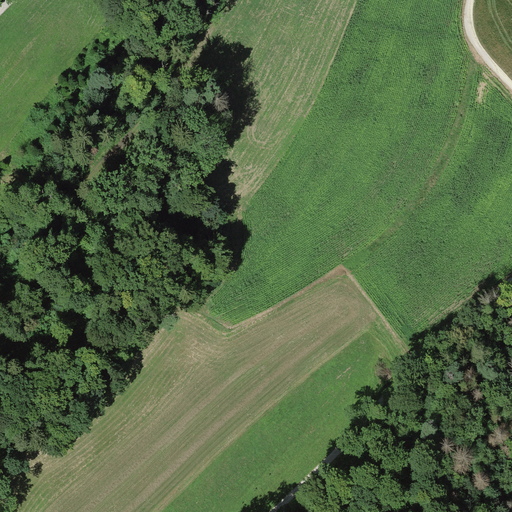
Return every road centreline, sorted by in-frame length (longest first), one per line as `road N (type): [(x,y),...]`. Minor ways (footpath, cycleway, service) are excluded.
road 1 (track): [(0,316),(74,203),(174,90),(229,0)]
road 2 (track): [(511,283),(429,353),(272,511)]
